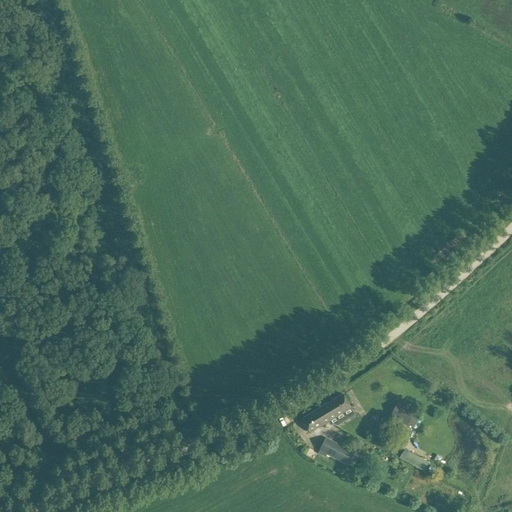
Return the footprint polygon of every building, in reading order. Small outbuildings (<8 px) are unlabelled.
[(322,406),(331,420),(351,408),(343,394),(322,406)] [(407,425),(415,412),(397,402),(382,429),(394,435),(401,422),(407,425)] [(310,432),(331,420),(322,406),(302,419),(310,432)] [(354,452),(325,438),(318,452),(326,456),(327,453),(348,464),(354,452)] [(429,463),(408,452),(403,460),(424,471),(429,463)]
